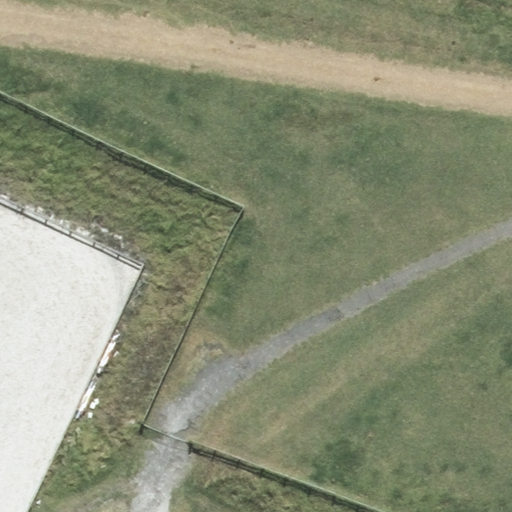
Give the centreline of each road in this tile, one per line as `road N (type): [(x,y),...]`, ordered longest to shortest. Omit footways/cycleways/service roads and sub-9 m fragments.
road 1 (unknown): [(511,224),(315,315),(218,384),(186,412),(156,459),(81,511)]
road 2 (unknown): [(511,79),(0,19)]
